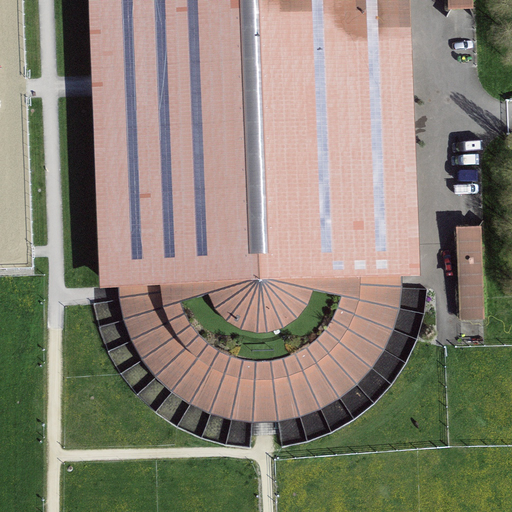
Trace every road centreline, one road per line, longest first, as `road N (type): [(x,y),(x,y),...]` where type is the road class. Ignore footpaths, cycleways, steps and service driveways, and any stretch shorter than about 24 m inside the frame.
road 1 (unknown): [(47,0),(57,299),(52,511)]
road 2 (unknown): [(264,453),(53,459)]
